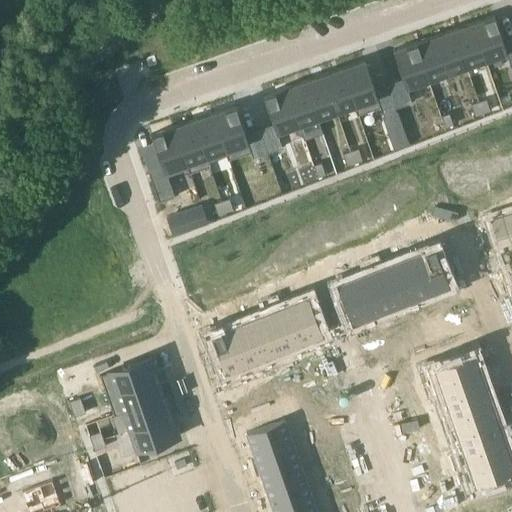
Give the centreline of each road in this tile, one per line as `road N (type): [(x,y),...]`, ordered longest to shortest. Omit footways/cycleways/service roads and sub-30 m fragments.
road 1 (residential): [(435,0),(146,98),(127,112),(121,135),(129,173),(233,486)]
road 2 (residential): [(511,380),(457,233)]
road 3 (residential): [(363,374),(405,511)]
